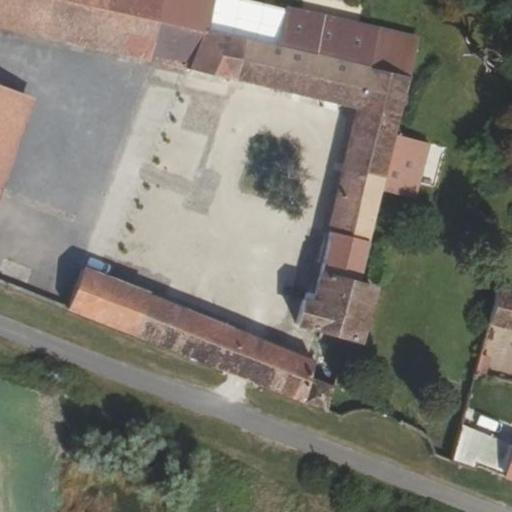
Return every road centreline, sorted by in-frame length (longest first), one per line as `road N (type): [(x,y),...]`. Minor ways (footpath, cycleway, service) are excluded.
road 1 (unclassified): [(0,330),(469,511)]
road 2 (unknown): [(0,48),(52,83),(74,215)]
